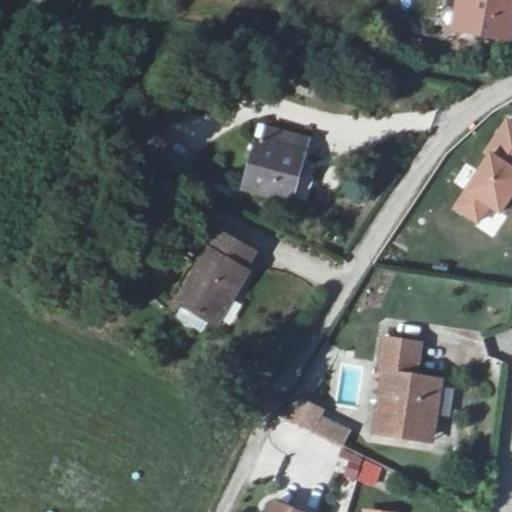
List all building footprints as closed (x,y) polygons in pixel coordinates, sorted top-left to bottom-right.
[(458,0),(453,30),(465,33),(472,0),(458,0)] [(511,0),(472,0),(465,33),(511,40),(511,0)] [(262,139),(248,190),(299,201),(322,116),(283,105),(272,140),(262,139)] [(450,209),(480,227),(489,211),(499,217),(511,196),(511,121),(506,118),(450,209)] [(131,153),(187,177),(197,152),(141,129),(131,153)] [(215,239),(184,293),(226,316),(257,262),(215,239)] [(431,419),(443,421),(450,382),(419,378),(424,345),(390,337),(382,373),(389,374),(378,430),(427,439),(431,419)] [(345,444),(351,427),(304,410),(298,427),(345,444)] [(441,440),(443,421),(431,419),(427,439),(441,440)] [(336,475),(357,479),(363,451),(341,447),(336,475)] [(306,511),(277,498),(270,511),(306,511)]
